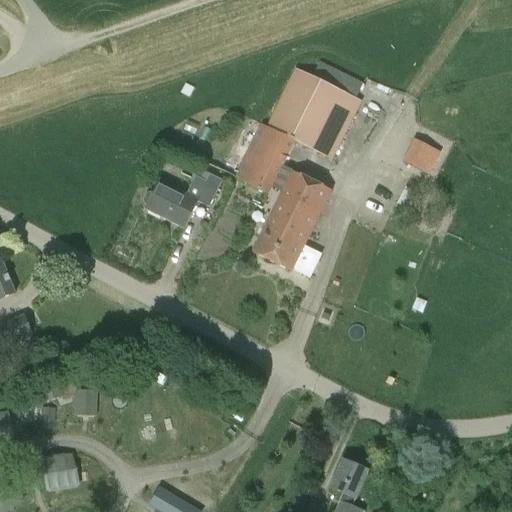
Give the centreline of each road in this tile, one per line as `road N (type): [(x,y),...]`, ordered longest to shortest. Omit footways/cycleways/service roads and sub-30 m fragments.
road 1 (unclassified): [(511,422),(474,431),(405,424),(322,393),(0,215)]
road 2 (track): [(287,372),(358,173),(474,0)]
road 3 (track): [(46,51),(199,0)]
road 4 (track): [(266,511),(322,393)]
